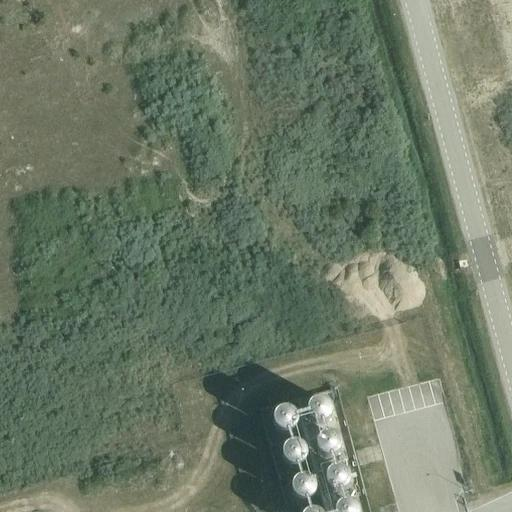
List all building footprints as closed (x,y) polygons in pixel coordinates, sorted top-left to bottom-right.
[(338,433),(331,432),(325,433),(320,438),(318,445),(320,451),(325,456),(331,457),(338,456),(342,451),(344,444),(342,438),(338,433)] [(303,461),(305,455),(303,449),(298,444),(292,442),(286,444),(281,449),(279,455),(281,461),(286,466),(292,468),(298,466),(303,461)] [(351,481),(352,475),(351,468),(346,464),(339,462),(333,464),(328,468),(327,475),(328,481),(333,486),(339,488),(346,486),(351,481)] [(311,492),(313,485),(311,479),(307,474),(300,472),(294,474),(289,479),(287,485),(289,492),(294,496),(300,498),(307,496),(311,492)] [(360,511),(361,509),(360,502),(355,497),(348,496),(342,497),(337,502),(336,509),(336,511),(360,511)]
